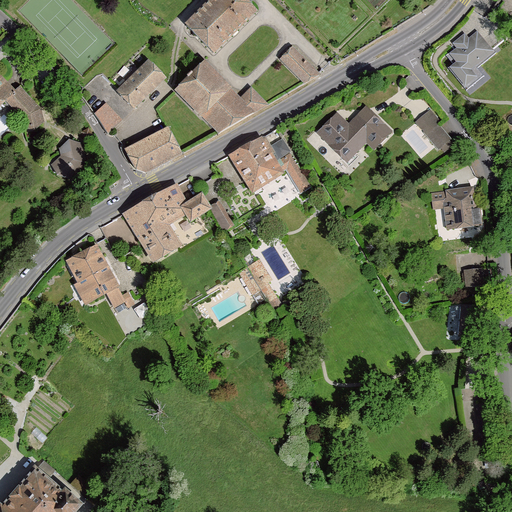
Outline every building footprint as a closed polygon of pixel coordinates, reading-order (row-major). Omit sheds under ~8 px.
[(242,0),(212,0),(185,26),(213,55),(256,14),(242,0)] [(469,39),(465,34),(454,42),(458,47),(451,53),(458,62),(451,67),(465,84),(475,76),(469,68),(492,50),(477,32),(469,39)] [(291,49),(279,62),(302,85),(317,77),(291,49)] [(166,80),(148,61),(117,91),(116,93),(134,111),(165,81),(166,80)] [(203,65),(176,93),(200,118),(219,133),(267,107),(249,90),(238,99),(203,65)] [(0,75),(0,106),(7,100),(25,119),(26,128),(35,130),(44,122),(41,110),(21,88),(16,93),(0,75)] [(109,107),(107,106),(96,115),(108,134),(113,129),(121,121),(109,107)] [(336,113),(316,134),(346,164),(366,144),(373,151),(391,132),(367,108),(349,126),(336,113)] [(431,111),(416,123),(438,150),(450,140),(438,125),(441,123),(431,111)] [(168,131),(128,152),(137,170),(144,167),(147,173),(183,155),(169,130),(168,131)] [(260,138),(229,156),(230,158),(245,182),(251,191),(286,170),(300,193),(309,186),(290,153),(275,162),(260,138)] [(68,143),(58,149),(60,159),(51,168),(56,175),(69,180),(85,165),(81,146),(68,143)] [(190,218),(209,206),(201,192),(185,202),(176,185),(124,213),(126,216),(143,243),(152,258),(179,243),(166,222),(186,211),(190,218)] [(473,195),(444,199),(448,228),(477,224),(473,195)] [(219,201),(210,207),(224,231),(233,225),(219,201)] [(123,296),(97,248),(69,262),(81,285),(78,287),(88,306),(108,295),(114,306),(116,309),(127,304),(129,308),(136,305),(133,301),(129,293),(123,296)] [(271,279),(260,260),(249,267),(260,286),(267,282),(271,279)] [(260,290),(247,268),(240,272),(253,294),(260,290)] [(481,269),(463,272),(466,288),(484,285),(481,269)] [(267,282),(260,286),(275,309),(282,305),(267,282)] [(484,309),(462,307),(459,340),(481,342),(484,309)] [(476,404),(480,433),(497,431),(493,402),(476,404)] [(479,444),(481,456),(499,453),(497,441),(479,444)] [(487,459),(488,468),(499,467),(497,458),(487,459)] [(40,472),(4,511),(83,511),(86,509),(73,497),(70,499),(40,472)] [(79,475),(74,483),(86,490),(90,481),(79,475)]
